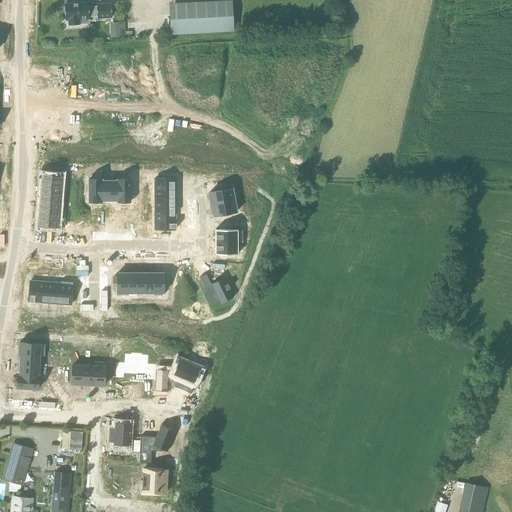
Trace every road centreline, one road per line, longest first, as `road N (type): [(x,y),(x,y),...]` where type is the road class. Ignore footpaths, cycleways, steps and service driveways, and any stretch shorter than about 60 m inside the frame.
road 1 (unknown): [(172,511),(190,412),(279,196),(282,163),(251,137),(210,120),(178,110),(74,104),(17,69)]
road 2 (residential): [(15,248),(17,69)]
road 3 (residential): [(94,253),(100,245),(200,249),(197,189)]
road 4 (residential): [(138,509),(93,505),(97,420)]
